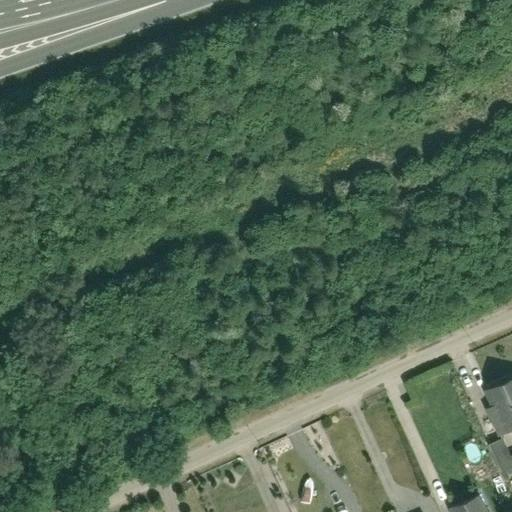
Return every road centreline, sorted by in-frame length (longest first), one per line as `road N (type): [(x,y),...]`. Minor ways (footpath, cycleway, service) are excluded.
road 1 (unclassified): [(61,511),(511,308)]
road 2 (primary): [(0,67),(86,36),(151,0)]
road 3 (primary): [(0,41),(137,0)]
